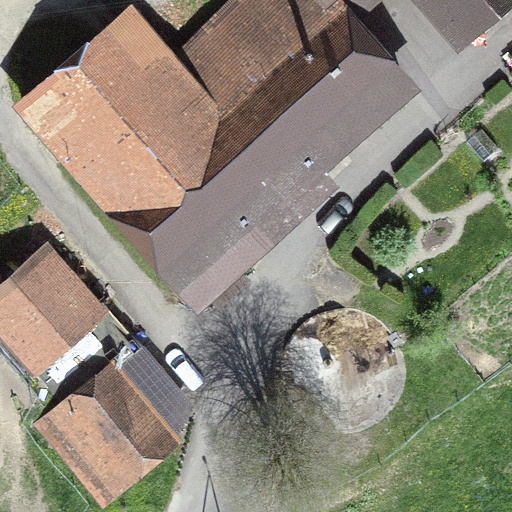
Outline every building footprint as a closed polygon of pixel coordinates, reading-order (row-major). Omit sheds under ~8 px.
[(222,0),(168,47),(133,6),(21,103),(92,184),(87,187),(196,312),(349,180),(334,162),(428,80),(372,16),(390,0),(222,0)] [(425,0),(458,37),(500,0),(425,0)] [(73,295),(40,259),(0,293),(0,327),(33,366),(26,371),(61,413),(109,372),(136,350),(99,307),(106,300),(90,281),(73,295)] [(319,424),(339,430),(360,429),(379,421),(394,408),(404,392),(408,373),(406,353),(398,335),(385,321),(368,311),(349,308),(330,310),(311,319),(296,334),(287,353),(285,374),(290,394),(302,411),(319,424)] [(109,372),(61,413),(90,446),(67,465),(97,501),(173,436),(133,390),(128,395),(109,372)]
